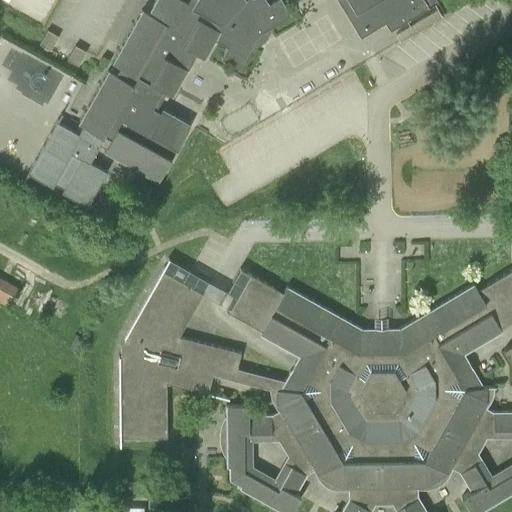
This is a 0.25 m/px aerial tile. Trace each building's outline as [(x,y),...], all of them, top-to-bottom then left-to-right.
[(337,0),(360,36),(384,21),(390,30),(438,1),(437,0),(154,0),(148,12),(142,8),(112,62),(120,67),(116,73),(108,69),(78,123),(82,125),(78,132),(57,121),(59,119),(57,118),(27,173),(52,187),(54,182),(64,188),(62,192),(87,206),(107,170),(90,161),(93,155),(100,144),(106,147),(104,151),(158,181),(190,123),(163,108),(160,112),(153,108),(162,91),(172,96),(188,68),(184,66),(187,60),(192,51),(205,58),(215,39),(227,46),(220,57),(239,68),(256,37),(261,32),(291,14),(282,0),(272,0),(268,3),(266,0),(337,0)] [(432,19),(445,13),(439,1),(426,8),(432,19)] [(39,44),(50,50),(58,35),(47,29),(39,44)] [(67,59),(78,65),(86,51),(75,45),(67,59)] [(484,386),(464,353),(502,330),(500,326),(511,318),(511,267),(477,288),(474,282),(399,327),(380,327),(362,327),(287,285),(283,291),(248,272),(227,310),(262,330),(260,334),(298,355),(285,380),(236,366),(240,351),(178,335),(203,292),(162,269),(125,336),(125,338),(124,341),(122,343),(120,346),(121,348),(121,350),(121,353),(120,355),(120,435),(140,435),(140,433),(145,433),(145,436),(166,435),(166,381),(207,392),(212,373),(219,375),(276,388),(277,403),(280,408),(271,413),(249,413),(248,404),(226,404),(227,466),(229,466),(229,479),(240,485),(239,487),(282,511),(291,511),(301,496),(296,493),(307,473),(315,468),(318,473),(330,480),(342,487),(348,487),(348,497),(339,511),(428,511),(418,496),(418,486),(424,486),(436,478),(448,471),(450,466),(459,471),(471,491),(461,496),(470,511),(478,511),(511,492),(511,343),(504,348),(511,362),(511,409),(493,410),(485,405),(487,400),(487,386),(484,386)] [(0,302),(6,306),(8,304),(16,288),(0,278),(0,302)]
